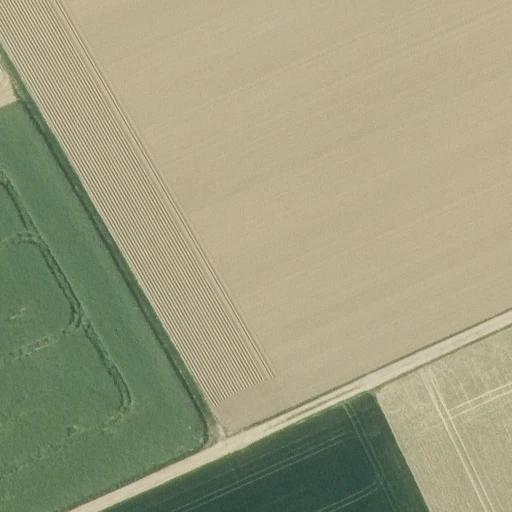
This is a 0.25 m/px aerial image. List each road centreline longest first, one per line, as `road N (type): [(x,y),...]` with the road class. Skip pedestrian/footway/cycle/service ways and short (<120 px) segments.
road 1 (track): [(89,511),(511,320)]
road 2 (track): [(0,52),(227,449)]
